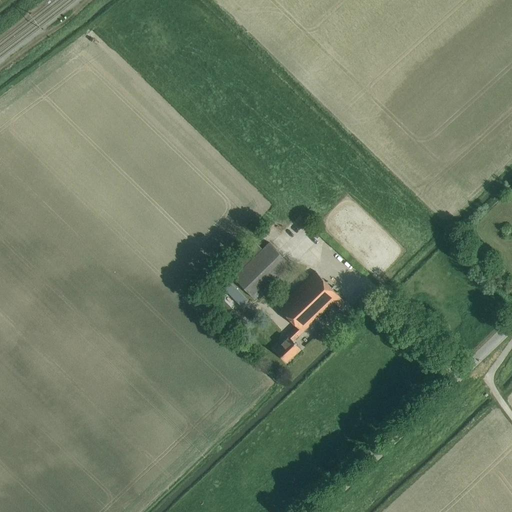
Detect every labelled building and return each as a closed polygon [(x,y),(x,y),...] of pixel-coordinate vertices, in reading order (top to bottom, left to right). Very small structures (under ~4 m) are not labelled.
[(299,216),(305,223),(312,217),(305,210),(299,216)] [(291,264),(269,241),(262,248),(255,242),(227,270),(255,299),(291,264)] [(279,306),(297,325),(303,331),(334,301),(338,306),(344,301),(316,271),(279,306)] [(236,306),(245,299),(228,281),(220,288),(236,306)] [(293,340),(303,331),(297,325),(287,335),(289,336),(275,349),(286,362),(301,348),(293,340)]
